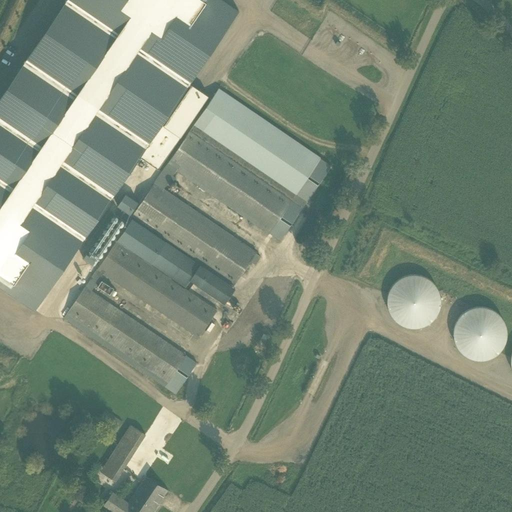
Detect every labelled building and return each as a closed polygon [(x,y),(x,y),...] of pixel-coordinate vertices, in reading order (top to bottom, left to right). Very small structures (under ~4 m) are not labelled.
[(139,157),(158,170),(208,96),(191,85),(164,125),(161,124),(239,11),(222,0),(67,0),(0,99),(0,286),(35,310),(139,157)] [(282,241),(333,162),(218,89),(194,127),(273,177),(268,184),(263,180),(260,185),(263,187),(260,191),(263,193),(260,198),(267,202),(266,204),(274,209),(273,211),(281,216),(270,233),(282,241)] [(144,202),(238,259),(233,268),(235,269),(231,276),(241,282),(260,250),(163,191),(160,196),(150,191),(144,202)] [(130,215),(138,202),(125,194),(117,206),(130,215)] [(229,304),(240,287),(132,218),(94,278),(101,282),(99,286),(111,294),(115,288),(101,279),(103,275),(201,337),(219,309),(187,288),(192,281),(229,304)] [(399,272),(388,319),(433,330),(444,282),(399,272)] [(84,287),(63,320),(124,357),(126,354),(143,365),(143,366),(177,387),(196,357),(84,287)] [(480,307),(467,312),(466,317),(456,320),(455,334),(462,357),(486,359),(504,353),(506,327),(500,309),(480,307)] [(130,425),(100,472),(116,482),(146,435),(130,425)] [(152,511),(168,490),(147,475),(128,503),(112,493),(104,505),(114,511),(152,511)]
